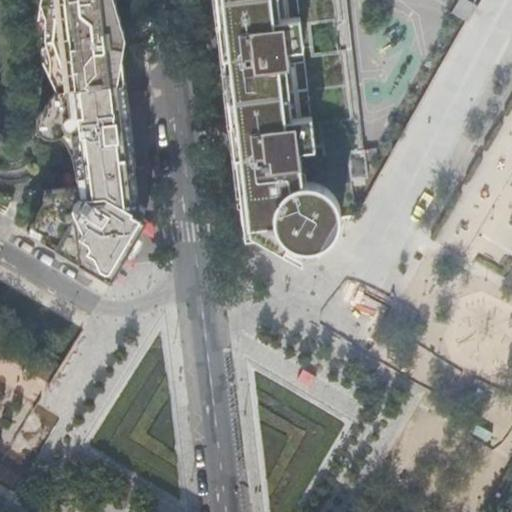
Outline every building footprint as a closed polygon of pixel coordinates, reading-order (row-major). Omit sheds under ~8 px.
[(114,0),(42,0),(42,1),(47,13),(45,37),(52,55),(51,73),(58,86),(125,79),(119,31),(114,0)] [(215,0),(220,35),(226,86),(233,143),(239,192),(241,192),(241,197),(243,210),(245,233),(257,231),(313,263),(320,252),(324,245),(332,237),(337,229),(341,222),(341,213),(340,209),(339,201),(332,192),(317,183),(304,181),(299,148),(323,145),(324,155),(325,155),(321,125),(342,121),(335,52),(315,55),(313,54),(310,26),(332,22),(329,0),(215,0)] [(340,23),(342,22),(339,0),(329,0),(332,22),(339,21),(340,23)] [(346,50),(343,50),(342,52),(335,52),(342,121),(352,120),(353,122),(355,122),(346,50)] [(128,109),(125,79),(58,86),(39,111),(37,118),(39,127),(42,132),(47,135),(57,134),(64,128),(71,134),(76,182),(43,187),(43,195),(39,200),(27,194),(11,219),(19,224),(95,269),(110,278),(127,249),(141,226),(128,109)] [(511,94),(444,245),(508,274),(511,264),(511,94)]
